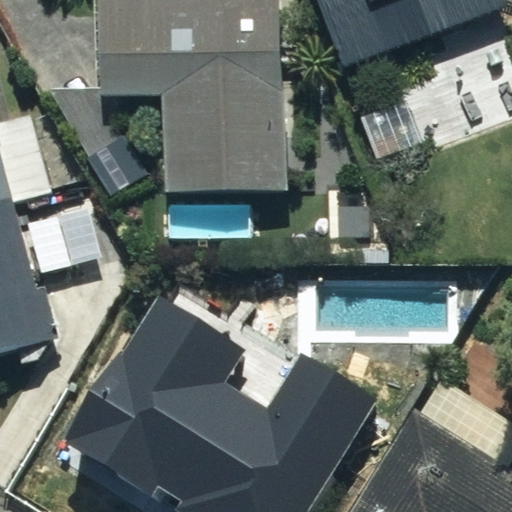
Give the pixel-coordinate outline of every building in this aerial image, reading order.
[(295,0),(116,0),(118,107),(178,106),(180,201),(299,199),(295,0)] [(511,0),(329,0),(358,75),(511,17),(511,0)] [(0,85),(0,362),(69,345),(56,294),(48,296),(45,282),(79,273),(67,228),(103,218),(95,188),(59,198),(39,120),(4,129),(0,114),(7,112),(0,85)] [(154,299),(72,434),(201,511),(304,511),(374,397),(299,351),(263,409),(223,384),(243,352),(154,299)] [(511,511),(511,469),(426,418),(369,511),(511,511)]
